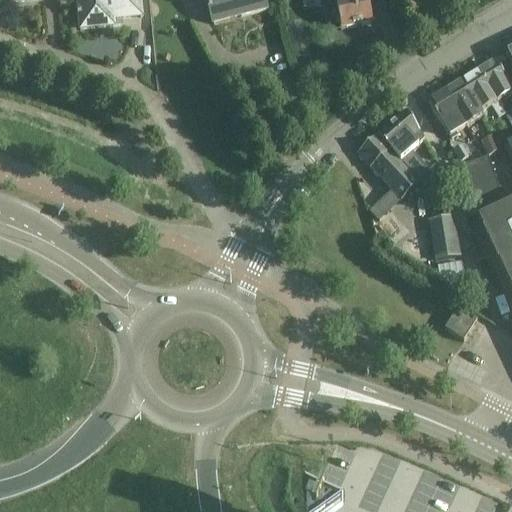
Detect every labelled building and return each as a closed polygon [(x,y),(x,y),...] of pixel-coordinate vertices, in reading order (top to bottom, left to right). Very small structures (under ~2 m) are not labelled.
[(143,21),(140,0),(77,0),(79,15),(77,15),(78,18),(79,18),(80,33),(113,30),(112,23),(143,21)] [(205,0),(213,28),(268,14),(264,0),(205,0)] [(333,0),(336,8),(337,8),(342,33),(373,26),(367,0),(333,0)] [(306,45),(301,25),(287,29),(292,49),(306,45)] [(494,64),(477,74),(496,105),(498,104),(506,115),(510,113),(503,101),(511,96),(506,83),(494,64)] [(496,105),(477,74),(461,84),(480,116),(491,109),(497,121),(506,115),(498,104),(496,105)] [(461,84),(444,95),(466,129),(466,128),(464,125),(480,116),(461,84)] [(455,135),(466,129),(444,95),(428,105),(451,143),(457,140),(455,135)] [(405,113),(376,139),(419,184),(429,174),(430,174),(411,155),(423,144),(405,113)] [(506,136),(492,141),(497,153),(511,148),(506,136)] [(376,139),(357,158),(377,180),(396,201),(400,205),(421,187),(419,184),(376,139)] [(491,141),(481,145),(488,160),(497,155),(491,141)] [(461,150),(452,155),(460,167),(469,162),(461,150)] [(511,208),(506,211),(488,161),(461,170),(511,316),(511,208)] [(458,259),(452,220),(429,224),(435,263),(458,259)] [(480,231),(467,235),(475,257),(488,253),(480,231)] [(475,324),(457,312),(444,332),(462,344),(475,324)]
